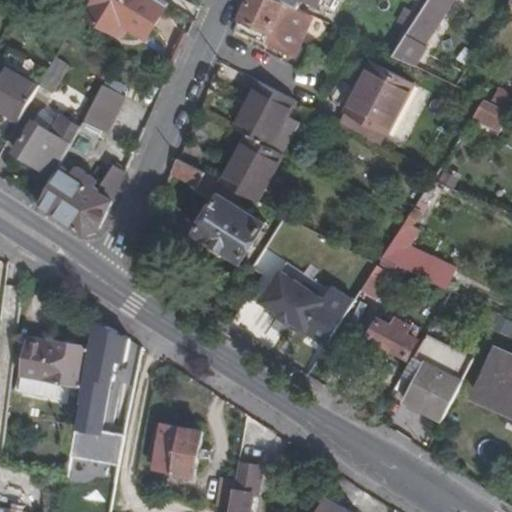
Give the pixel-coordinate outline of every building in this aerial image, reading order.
[(152,37),(171,4),(164,0),(98,0),(90,14),(119,32),(126,21),(152,37)] [(283,0),(251,0),(239,29),(296,55),(314,15),(301,9),(283,0)] [(283,0),(301,9),(304,0),(283,0)] [(454,0),(431,0),(429,4),(420,18),(396,55),(417,65),(429,45),(427,44),(454,0)] [(420,18),(429,4),(419,0),(412,0),(406,10),(420,18)] [(70,67),(57,59),(42,85),(55,93),(70,67)] [(359,95),(375,64),(372,62),(357,94),(359,95)] [(0,72),(0,106),(22,120),(41,85),(5,64),(0,72)] [(414,84),(375,64),(359,95),(357,94),(347,111),(390,133),(414,84)] [(296,102),(261,83),(238,129),(250,136),(272,148),(289,116),(296,102)] [(511,91),(501,87),(494,102),(511,111),(511,91)] [(120,99),(103,90),(81,130),(72,148),(89,158),(94,150),(98,152),(106,139),(101,136),(104,130),(109,133),(115,122),(110,119),(120,99)] [(503,130),(511,112),(511,111),(494,102),(489,100),(487,99),(476,116),(503,130)] [(347,111),(341,124),(382,147),(390,133),(347,111)] [(57,177),(63,165),(72,148),(81,130),(62,118),(58,124),(41,113),(18,151),(57,177)] [(286,155),(302,122),(289,116),(272,148),(284,154),(286,155)] [(106,139),(109,133),(104,130),(101,136),(106,139)] [(272,148),(250,136),(226,184),(229,186),(260,202),(284,154),(272,148)] [(223,163),(187,144),(180,159),(207,174),(216,179),(223,163)] [(207,174),(180,159),(174,173),(200,187),(207,174)] [(101,229),(127,172),(115,166),(101,189),(96,186),(99,181),(94,178),(90,185),(63,165),(57,177),(43,204),(86,232),(101,229)] [(226,184),(216,179),(207,174),(200,187),(199,190),(219,201),(224,194),(229,186),(226,184)] [(224,194),(219,201),(199,232),(244,261),(269,223),(224,194)] [(419,205),(409,222),(420,229),(431,213),(419,205)] [(413,246),(423,231),(420,229),(409,222),(399,238),(412,246),(413,246)] [(401,265),(412,246),(399,238),(386,258),(401,265)] [(401,265),(449,289),(460,270),(413,246),(412,246),(401,265)] [(291,263),(266,302),(331,344),(359,301),(336,286),(334,291),(291,263)] [(381,266),(366,290),(379,299),(395,275),(381,266)] [(127,358),(131,337),(98,316),(93,344),(86,385),(84,398),(81,425),(104,428),(105,418),(112,383),(117,383),(117,378),(115,378),(119,357),(127,358)] [(383,319),(373,337),(409,358),(420,340),(417,338),(419,333),(413,330),(414,328),(399,319),(396,326),(383,319)] [(37,393),(44,337),(31,335),(21,390),(37,393)] [(86,385),(93,344),(51,337),(51,339),(44,337),(37,393),(58,396),(61,380),(86,385)] [(476,358),(436,339),(425,362),(463,382),(476,358)] [(499,350),(479,394),(496,402),(511,409),(511,356),(505,353),(499,350)] [(405,399),(444,419),(463,382),(425,362),(405,399)] [(511,409),(496,402),(493,408),(511,417),(511,409)] [(21,433),(33,434),(35,415),(24,413),(21,433)] [(35,415),(33,434),(46,436),(48,417),(35,415)] [(124,460),(131,422),(105,418),(104,428),(81,425),(79,425),(75,450),(124,460)] [(205,428),(166,422),(157,466),(198,473),(205,428)] [(231,511),(250,511),(253,494),(260,494),(264,467),(241,463),(233,507),(231,511)] [(355,511),(331,497),(320,511),(355,511)]
